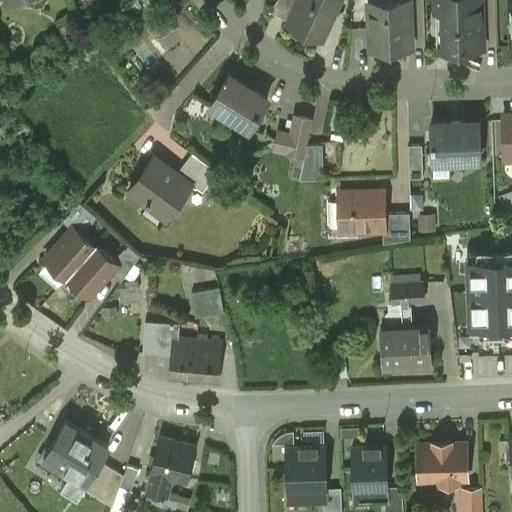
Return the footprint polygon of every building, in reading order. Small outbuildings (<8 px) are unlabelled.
[(277,0),(271,11),(289,19),(297,0),(277,0)] [(338,0),(297,0),(289,19),(288,23),(322,38),(338,0)] [(408,0),(367,0),(369,48),(410,47),(408,0)] [(481,0),(435,0),(436,10),(439,10),(440,44),(437,44),(437,46),(483,45),(483,43),(481,43),(480,5),(482,5),(481,0)] [(268,96),(230,73),(211,103),(249,126),(268,96)] [(295,114),(291,131),(279,129),(275,146),(305,153),(307,142),(307,141),(311,122),(312,117),(295,114)] [(478,117),(430,119),(432,155),(448,154),(448,156),(480,155),(478,117)] [(511,117),(503,118),(504,152),(511,151),(511,117)] [(322,142),(307,142),(305,153),(299,177),(323,176),(322,142)] [(423,174),(422,142),(408,143),(408,174),(423,174)] [(193,150),(178,171),(198,185),(204,190),(219,169),(193,150)] [(178,171),(155,154),(129,189),(167,217),(169,214),(191,184),(196,188),(198,185),(178,171)] [(384,210),(383,187),(339,188),(340,227),(382,226),(384,226),(384,210)] [(511,188),(501,192),(506,207),(511,204),(511,188)] [(95,216),(79,201),(61,218),(71,226),(73,223),(82,231),(95,216)] [(409,210),(384,210),(384,226),(382,226),(383,240),(410,236),(409,210)] [(437,226),(436,211),(419,213),(420,227),(437,226)] [(71,226),(44,256),(67,277),(68,275),(67,275),(95,243),(82,231),(73,223),(71,226)] [(95,243),(67,275),(68,275),(89,294),(110,271),(118,261),(114,257),(96,241),(95,243)] [(127,243),(114,257),(118,261),(110,271),(121,279),(139,254),(127,243)] [(511,247),(467,250),(470,333),(511,331),(511,247)] [(422,275),(389,277),(391,296),(424,294),(422,275)] [(219,286),(191,291),(196,316),(223,310),(219,286)] [(159,321),(145,319),(143,350),(156,351),(159,321)] [(197,337),(177,335),(178,322),(159,321),(156,351),(172,352),(170,375),(194,377),(197,337)] [(429,323),(380,326),(382,363),(431,360),(429,323)] [(221,339),(205,338),(205,334),(198,334),(197,337),(194,377),(218,379),(221,339)] [(108,444),(65,418),(43,454),(86,480),(100,458),(108,444)] [(361,426),(341,427),(341,436),(361,435),(361,426)] [(196,443),(160,434),(150,468),(151,468),(173,473),(188,477),(196,443)] [(449,437),(449,439),(434,439),(434,437),(433,437),(433,441),(418,441),(419,477),(438,476),(438,480),(458,479),(458,476),(466,476),(465,440),(451,440),(450,437),(449,437)] [(386,444),(351,445),(353,503),(387,503),(386,511),(401,511),(400,486),(388,487),(386,444)] [(326,445),(285,446),(287,504),(321,504),(321,511),(339,511),(339,490),(327,490),(326,445)] [(124,473),(100,458),(86,480),(83,486),(112,503),(119,484),(124,473)] [(138,467),(128,464),(124,473),(119,484),(130,488),(138,467)] [(173,473),(151,468),(146,489),(168,494),(173,473)] [(479,486),(462,486),(463,511),(479,511),(480,511),(480,500),(479,486)] [(168,494),(146,489),(143,498),(175,506),(178,497),(168,494)] [(509,499),(480,500),(480,511),(509,511),(509,499)]
